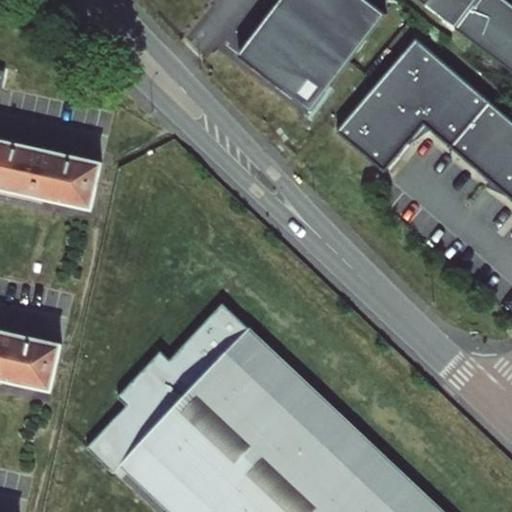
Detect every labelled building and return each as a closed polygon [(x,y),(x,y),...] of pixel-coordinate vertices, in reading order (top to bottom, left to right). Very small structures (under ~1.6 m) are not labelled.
[(384,10),(370,0),(282,0),(243,54),(313,105),(384,10)] [(411,0),(511,77),(511,9),(499,0),(411,0)] [(339,128),(386,170),(428,124),(511,197),(511,117),(421,38),(339,128)] [(0,186),(93,208),(103,164),(52,152),(52,150),(38,147),(38,149),(0,140),(0,186)] [(121,467),(169,511),(437,511),(220,307),(168,362),(159,353),(117,398),(126,406),(86,449),(113,474),(121,467)] [(0,376),(53,389),(63,345),(11,333),(12,331),(0,328),(0,376)]
